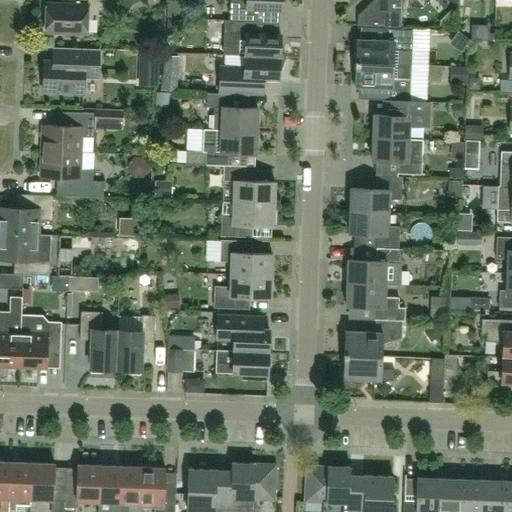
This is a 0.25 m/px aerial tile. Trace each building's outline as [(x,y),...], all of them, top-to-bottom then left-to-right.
[(45,32),(87,34),(87,20),(92,20),(93,14),(104,15),(104,0),(73,0),(74,4),(46,3),(45,32)] [(230,0),(229,21),(254,22),(254,10),(281,11),(282,7),(284,0),(230,0)] [(373,0),(358,15),(357,27),(386,28),(402,29),(402,0),(373,0)] [(244,56),(280,57),(280,54),(285,53),(280,38),(281,34),(253,33),(254,22),(229,21),(225,20),(224,55),(244,56)] [(356,63),(393,65),(412,65),(412,51),(413,29),(402,29),(386,28),(386,41),(355,39),(354,54),(356,54),(356,63)] [(44,62),(43,92),(83,93),(84,79),(98,79),(99,49),(53,48),(52,62),(44,62)] [(280,60),(280,57),(244,56),(244,66),(221,65),(220,94),(233,94),(263,96),(264,80),(279,80),(279,76),(284,62),(280,60)] [(410,101),(411,79),(412,65),(393,65),(356,63),(355,73),(354,73),(353,87),(384,88),(384,100),(410,101)] [(232,107),(233,94),(220,94),(207,93),(206,107),(214,107),(213,130),(257,131),(258,108),(232,107)] [(425,102),(401,101),(384,100),(383,115),(374,115),(373,138),(409,139),(409,127),(424,127),(425,102)] [(99,109),(98,142),(120,143),(121,110),(99,109)] [(41,151),(82,153),(82,137),(94,137),(95,113),(67,112),(66,126),(42,125),(41,151)] [(186,151),(185,165),(206,165),(224,166),(230,166),(230,153),(255,154),(256,154),(257,131),(213,130),(203,129),(203,151),(203,152),(186,151)] [(423,140),(409,139),(373,138),(372,161),(398,162),(397,174),(421,175),(423,140)] [(466,141),(465,168),(477,168),(478,141),(466,141)] [(93,170),(81,170),(82,153),(41,151),(40,177),(64,178),(64,196),(103,198),(104,182),(93,181),(93,170)] [(511,186),(511,151),(501,151),(499,186),(511,186)] [(254,167),(230,166),(224,166),(223,180),(234,181),(233,203),(274,204),(275,182),(254,181),(254,167)] [(351,188),(350,211),(388,213),(389,200),(401,200),(402,177),(386,176),(385,190),(351,188)] [(155,197),(172,198),(172,181),(155,181),(155,197)] [(484,203),(484,184),(465,185),(466,203),(484,203)] [(511,186),(499,186),(498,186),(496,222),(511,222),(511,186)] [(0,207),(0,233),(38,235),(39,218),(52,219),(53,196),(26,195),(25,209),(0,207)] [(274,204),(233,203),(233,215),(222,215),(221,236),(252,237),(252,225),(273,226),(274,204)] [(388,213),(350,211),(349,234),(376,235),(375,247),(399,248),(400,227),(388,226),(388,213)] [(23,275),(50,276),(51,236),(38,235),(0,233),(0,259),(23,261),(23,275)] [(508,259),(507,273),(511,273),(511,237),(496,237),(496,259),(508,259)] [(251,253),(252,241),(221,240),(220,262),(231,262),(231,274),(271,276),(272,254),(251,253)] [(376,261),(348,260),(347,283),(386,285),(400,285),(402,249),(376,248),(376,261)] [(0,273),(0,288),(22,290),(23,275),(13,274),(0,273)] [(511,273),(507,273),(506,295),(499,295),(499,308),(511,308),(511,273)] [(249,309),(250,298),(270,298),(271,276),(231,274),(230,287),(214,286),(214,308),(249,309)] [(347,283),(346,306),(373,307),(373,320),(375,320),(402,321),(405,321),(405,308),(399,308),(399,298),(385,297),(386,285),(347,283)] [(169,295),(165,309),(181,312),(184,299),(169,295)] [(0,365),(19,367),(21,321),(21,315),(22,301),(12,300),(12,314),(0,313),(0,365)] [(91,369),(116,370),(117,330),(102,329),(102,312),(81,311),(80,339),(92,340),(91,369)] [(21,315),(21,321),(19,367),(46,368),(47,346),(60,346),(61,322),(48,322),(43,315),(21,315)] [(142,342),(154,342),(155,316),(142,315),(142,331),(117,330),(116,370),(141,371),(142,342)] [(234,340),(233,351),(268,352),(269,329),(262,329),(263,317),(218,315),(217,339),(234,340)] [(511,357),(511,332),(508,332),(508,320),(482,319),(481,332),(487,332),(487,341),(503,342),(502,357),(511,357)] [(344,355),(382,356),(382,344),(401,338),(402,321),(375,320),(375,333),(343,331),(343,345),(345,345),(344,355)] [(177,335),(167,334),(169,347),(177,348),(177,335)] [(168,371),(182,372),(182,371),(194,372),(194,350),(168,349),(168,371)] [(268,375),(268,352),(233,351),(216,350),(215,373),(268,375)] [(382,356),(344,355),(344,364),(342,364),(342,378),(394,381),(394,370),(381,370),(382,356)] [(443,380),(456,380),(457,355),(444,355),(443,380)] [(487,381),(511,382),(511,357),(502,357),(502,372),(487,371),(487,381)] [(443,383),(443,380),(444,359),(431,358),(430,382),(443,383)] [(0,498),(9,499),(11,462),(0,461),(0,498)] [(31,504),(31,500),(32,463),(11,462),(9,499),(8,511),(16,511),(16,504),(31,504)] [(53,489),(54,464),(32,463),(31,500),(64,501),(65,501),(65,490),(53,489)] [(257,511),(258,500),(275,500),(276,464),(232,463),(231,471),(188,469),(187,511),(214,511),(257,511)] [(77,502),(98,502),(100,466),(77,465),(76,490),(65,490),(65,501),(64,501),(64,508),(76,508),(77,502)] [(120,503),(121,466),(100,466),(98,502),(120,503)] [(141,508),(141,504),(143,467),(121,466),(120,503),(119,511),(141,511),(141,508)] [(322,502),(321,511),(391,511),(393,477),(350,475),(350,467),(306,466),(305,502),(322,502)] [(174,511),(176,493),(164,493),(165,468),(143,467),(141,504),(141,508),(154,508),(153,511),(174,511)] [(438,511),(439,479),(417,478),(416,488),(404,488),(403,511),(438,511)] [(459,511),(461,479),(439,479),(438,511),(459,511)] [(480,511),(482,480),(461,479),(459,511),(480,511)] [(502,511),(504,481),(482,480),(480,511),(502,511)] [(502,511),(511,511),(511,481),(504,481),(502,511)]
